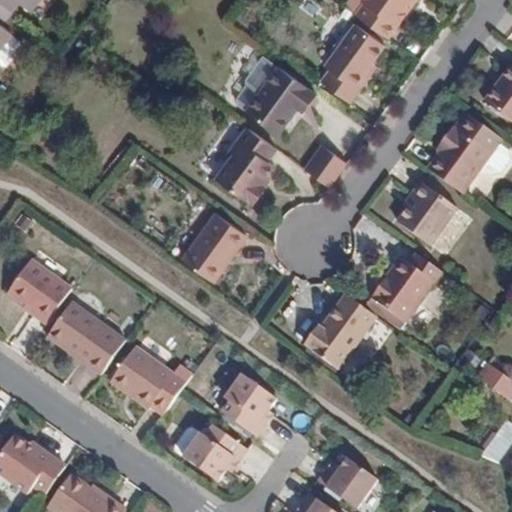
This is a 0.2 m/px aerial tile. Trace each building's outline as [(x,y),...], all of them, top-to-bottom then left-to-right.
[(0,0),(0,4),(10,13),(18,2),(16,0),(0,0)] [(16,0),(18,2),(29,11),(37,0),(16,0)] [(364,0),(356,12),(389,36),(411,5),(406,1),(407,0),(364,0)] [(0,4),(0,24),(10,13),(0,4)] [(362,86),(356,82),(373,59),(386,42),(354,21),(334,46),(339,50),(319,75),(351,100),(362,86)] [(0,46),(11,34),(0,24),(0,46)] [(362,86),(378,63),(373,59),(356,82),(362,86)] [(306,108),(319,90),(279,64),(248,106),(281,128),(299,104),(306,108)] [(511,65),(510,64),(482,97),(511,122),(511,65)] [(443,150),(429,167),(463,191),(493,150),(503,136),(468,110),(458,125),(454,122),(443,138),(448,142),(443,150)] [(275,159),(268,154),(276,143),(251,125),(232,149),(238,154),(221,178),(249,197),(250,195),(255,199),(267,182),(263,180),(260,178),(265,172),(275,159)] [(443,138),(438,145),(443,150),(448,142),(443,138)] [(322,142),(303,167),(330,186),(348,162),(322,142)] [(429,246),(458,206),(421,178),(410,192),(416,197),(398,221),(429,246)] [(246,232),(216,211),(185,254),(217,278),(241,249),(236,245),(246,232)] [(440,278),(406,252),(375,293),(410,318),(440,278)] [(35,313),(32,318),(46,328),(71,292),(30,263),(9,294),(35,313)] [(381,317),(362,302),(354,296),(330,328),(327,326),(314,343),(316,344),(314,348),(342,368),(381,317)] [(74,303),(51,336),(103,375),(127,341),(74,303)] [(174,375),(172,377),(136,350),(110,386),(147,412),(148,410),(162,420),(181,393),(187,384),(174,375)] [(511,392),(511,376),(489,360),(479,374),(510,395),(511,392)] [(270,425),(264,421),(272,411),(279,401),(243,376),(227,398),(234,403),(225,414),(259,438),(270,425)] [(270,425),(277,415),(272,411),(264,421),(270,425)] [(264,439),(280,450),(292,431),(276,420),(264,439)] [(185,458),(220,483),(228,473),(234,463),(240,467),(250,452),(215,428),(208,437),(202,433),(194,427),(191,428),(176,449),(177,452),(185,457),(185,458)] [(509,465),(511,467),(511,436),(509,435),(493,458),(509,465)] [(0,474),(28,495),(35,487),(47,496),(68,467),(42,448),(38,454),(29,447),(15,436),(0,455),(0,474)] [(42,448),(34,442),(29,447),(38,454),(42,448)] [(340,463),(332,472),(328,470),(319,481),(356,508),(377,480),(345,456),(340,463)] [(340,463),(336,460),(328,470),(332,472),(340,463)] [(228,473),(233,477),(240,467),(234,463),(228,473)] [(111,504),(72,474),(49,505),(59,511),(125,511),(128,509),(114,499),(111,504)] [(301,506),(307,509),(304,511),(332,511),(309,495),(301,506)]
